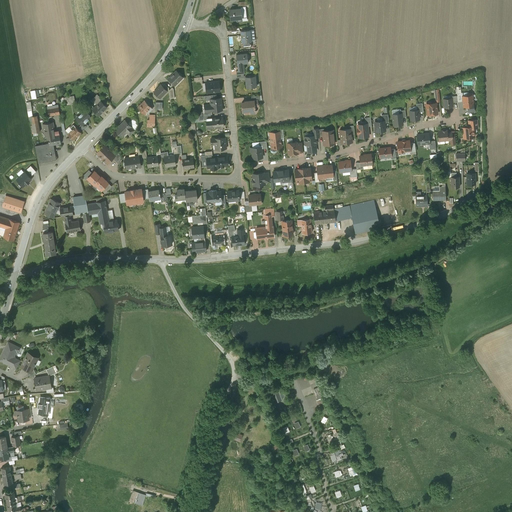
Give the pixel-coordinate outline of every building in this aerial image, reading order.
[(238,8),(229,9),(231,19),(237,19),(242,18),(241,8),(238,8)] [(250,29),(241,30),(241,31),(242,35),(241,35),(242,42),(243,47),(251,47),(251,40),(250,29)] [(247,53),(236,54),(236,55),(237,55),(237,58),(237,63),(244,62),(248,62),(247,53)] [(176,70),(168,79),(174,85),(183,77),(176,70)] [(255,75),(246,76),(247,87),(256,86),(255,75)] [(219,81),(205,82),(206,92),(220,91),(219,81)] [(161,85),(158,88),(157,88),(154,92),(160,98),(167,91),(167,90),(163,86),(161,84),(161,85)] [(463,96),(462,96),(463,101),(464,106),(465,106),(466,111),(474,110),(473,105),(472,94),(471,93),(469,93),(468,94),(468,95),(463,96)] [(221,98),(211,99),(210,95),(204,95),(205,99),(210,99),(211,99),(212,104),(204,105),(205,111),(212,111),(222,109),(221,98)] [(450,98),(443,99),(444,107),(453,106),(453,102),(452,98),(450,98)] [(100,101),(98,99),(95,102),(97,104),(92,109),(99,116),(107,107),(101,101),(100,101)] [(151,107),(145,100),(138,107),(145,113),(147,111),(148,113),(152,109),(150,108),(151,107)] [(252,100),(244,101),(245,102),(241,102),(242,111),(247,111),(247,110),(250,110),(250,112),(251,113),(254,113),(255,111),(255,110),(255,109),(255,106),(258,106),(257,100),(252,100)] [(431,101),(429,102),(428,103),(427,103),(428,114),(437,113),(436,102),(432,103),(432,102),(431,101)] [(58,104),(47,106),(49,116),(58,114),(58,116),(59,116),(59,114),(60,114),(58,104)] [(85,110),(82,113),(79,116),(79,115),(76,118),(81,124),(82,125),(85,122),(89,119),(88,119),(90,118),(89,114),(85,110)] [(417,110),(409,111),(410,120),(419,119),(419,112),(418,110),(417,110)] [(398,113),(393,114),(393,118),(392,118),(393,121),(393,122),(394,125),(402,124),(402,117),(401,113),(398,113)] [(37,115),(29,117),(32,133),(40,132),(37,115)] [(155,115),(149,115),(149,119),(147,119),(147,126),(152,127),(152,125),(155,125),(155,115)] [(223,117),(211,118),(206,119),(207,128),(224,126),(223,117)] [(137,122),(133,118),(128,123),(134,130),(137,127),(137,122)] [(477,119),(468,120),(469,126),(473,126),(473,128),(477,128),(477,119)] [(128,123),(125,120),(115,130),(122,136),(127,130),(130,134),(134,130),(128,123)] [(382,121),(375,121),(376,126),(375,126),(376,131),(385,130),(384,123),(384,120),(382,121)] [(53,122),(43,124),(45,137),(45,139),(48,138),(49,143),(49,145),(53,145),(61,143),(59,134),(58,131),(55,131),(53,122)] [(365,123),(358,124),(359,128),(357,128),(357,133),(358,133),(359,137),(368,136),(367,126),(367,123),(365,123)] [(73,124),(70,128),(72,130),(68,134),(70,137),(69,138),(70,142),(73,140),(81,133),(73,124)] [(469,126),(463,127),(463,132),(464,132),(464,137),(464,138),(474,137),(473,128),(473,126),(469,126)] [(349,128),(340,129),(341,139),(342,143),(344,143),(345,143),(347,143),(348,142),(352,142),(351,134),(350,128),(349,128)] [(324,131),(322,131),(323,136),(323,138),(324,139),(324,144),(328,144),(328,145),(329,146),(333,145),(334,144),(334,143),(333,130),(324,131)] [(447,130),(438,130),(439,140),(450,139),(452,139),(452,136),(451,131),(447,132),(447,130)] [(269,137),(271,137),(271,140),(272,148),(275,147),(277,149),(278,147),(281,147),(280,138),(280,132),(278,132),(274,133),(274,132),(268,132),(269,137)] [(428,133),(417,134),(418,144),(419,144),(420,144),(422,144),(423,143),(429,142),(429,140),(428,133)] [(314,135),(304,136),(305,143),(306,144),(307,144),(308,151),(309,152),(315,151),(316,150),(315,143),(316,142),(316,137),(315,135),(314,135)] [(225,137),(211,138),(211,143),(216,142),(217,149),(226,148),(225,137)] [(409,140),(405,140),(405,139),(402,139),(402,140),(397,141),(398,151),(400,151),(404,150),(410,150),(409,143),(409,140)] [(297,142),(287,143),(289,154),(298,153),(298,152),(297,143),(297,142)] [(49,143),(35,146),(38,163),(41,162),(41,163),(44,163),(44,162),(53,160),(53,161),(56,160),(56,159),(57,159),(57,156),(56,156),(53,145),(49,145),(49,143)] [(104,145),(97,153),(102,158),(110,150),(104,145)] [(261,146),(250,148),(250,152),(252,152),(253,158),(262,157),(261,146)] [(390,146),(379,148),(380,153),(379,153),(379,155),(380,156),(380,157),(391,155),(390,149),(390,146)] [(110,150),(102,158),(108,163),(113,158),(115,155),(110,150)] [(117,152),(115,155),(113,158),(119,164),(121,156),(117,152)] [(371,153),(366,154),(366,155),(359,155),(360,161),(361,165),(367,164),(368,164),(367,163),(372,163),(372,162),(372,161),(372,159),(371,159),(371,153)] [(157,155),(147,157),(148,166),(154,165),(158,164),(159,164),(157,155)] [(174,155),(164,156),(165,166),(176,164),(174,155)] [(138,156),(125,158),(126,158),(127,166),(131,166),(132,168),(140,166),(139,156),(138,156)] [(213,157),(207,158),(207,165),(208,167),(211,167),(211,168),(217,168),(217,166),(228,165),(227,156),(221,156),(216,156),(216,157),(213,157)] [(193,158),(182,159),(183,168),(194,167),(193,158)] [(350,160),(339,161),(340,171),(351,169),(350,160)] [(36,171),(31,165),(27,169),(32,175),(36,171)] [(322,166),(317,166),(318,172),(318,177),(326,176),(324,165),(322,165),(322,166)] [(332,165),(327,165),(324,165),(326,176),(333,176),(332,170),(332,165)] [(307,167),(298,168),(298,169),(295,169),(296,181),(299,180),(299,182),(309,181),(309,179),(312,179),(311,167),(307,168),(307,167)] [(279,170),(273,171),(274,177),(274,181),(282,180),(281,169),(279,170)] [(288,169),(282,170),(282,169),(281,169),(282,180),(288,179),(289,179),(289,175),(288,169)] [(95,183),(101,177),(94,171),(92,173),(88,178),(94,184),(95,183)] [(264,171),(260,172),(253,173),(253,179),(252,179),(252,180),(252,182),(253,183),(254,183),(254,185),(265,183),(265,181),(269,181),(268,172),(264,172),(264,171)] [(25,172),(17,179),(23,186),(26,184),(29,182),(29,181),(31,179),(25,172)] [(475,173),(467,173),(467,184),(475,184),(475,173)] [(101,177),(95,183),(101,189),(102,188),(104,186),(108,182),(102,176),(101,177)] [(459,177),(451,177),(451,187),(459,187),(459,177)] [(439,186),(439,187),(440,190),(433,190),(433,200),(446,199),(445,186),(439,186)] [(141,188),(135,189),(132,189),(132,190),(125,191),(125,192),(126,198),(127,201),(127,203),(143,200),(143,198),(141,189),(141,188)] [(184,188),(177,189),(177,194),(175,194),(176,199),(185,197),(185,190),(184,188)] [(159,189),(148,191),(149,197),(150,199),(160,197),(159,189)] [(196,189),(185,190),(185,197),(186,200),(189,200),(189,201),(198,200),(196,189)] [(239,190),(227,191),(228,200),(229,200),(228,199),(235,198),(235,200),(240,199),(240,197),(239,191),(239,190)] [(221,191),(203,193),(204,202),(221,200),(221,195),(221,191)] [(256,193),(253,194),(252,194),(249,195),(250,203),(250,204),(252,204),(261,203),(260,193),(257,194),(256,193)] [(25,201),(5,195),(2,206),(21,212),(25,201)] [(85,195),(72,197),(75,214),(83,213),(89,212),(87,204),(85,195)] [(427,195),(415,196),(416,206),(421,206),(421,204),(427,204),(427,195)] [(60,203),(51,199),(45,213),(53,217),(55,212),(57,213),(57,211),(61,210),(60,208),(57,208),(60,203)] [(96,202),(87,204),(89,212),(89,214),(98,213),(107,211),(105,200),(104,201),(97,202),(96,202)] [(374,200),(349,205),(352,217),(355,233),(380,227),(374,200)] [(340,207),(333,209),(334,209),(335,220),(352,217),(349,205),(340,207)] [(71,206),(60,208),(61,210),(61,216),(64,216),(70,215),(73,214),(71,206)] [(322,211),(313,212),(315,224),(336,221),(335,220),(334,209),(333,209),(322,211)] [(107,211),(98,213),(100,223),(104,222),(109,221),(108,217),(107,211)] [(89,212),(83,213),(84,222),(91,221),(89,214),(89,212)] [(265,214),(267,227),(273,227),(272,213),(265,214)] [(78,221),(71,222),(70,215),(64,216),(66,223),(65,223),(67,232),(80,230),(78,221)] [(200,215),(192,216),(192,221),(193,223),(203,222),(202,215),(200,215)] [(19,222),(0,216),(0,225),(6,228),(3,237),(13,240),(19,222)] [(113,217),(108,217),(109,221),(104,222),(105,232),(118,230),(117,220),(114,220),(113,217)] [(310,219),(301,220),(303,233),(312,232),(310,219)] [(291,220),(282,221),(284,235),(293,234),(291,220)] [(166,231),(165,227),(160,228),(161,233),(162,246),(167,245),(168,246),(170,245),(170,244),(172,244),(170,234),(169,235),(168,231),(166,231)] [(203,227),(192,228),(192,229),(193,237),(193,238),(199,237),(204,237),(204,236),(203,227)] [(267,227),(256,228),(257,238),(274,236),(273,227),(267,227)] [(52,231),(43,233),(46,255),(56,253),(52,231)] [(223,234),(217,235),(217,234),(211,235),(212,245),(213,249),(217,248),(217,244),(218,244),(224,243),(224,244),(223,237),(223,234)] [(238,235),(232,236),(233,245),(234,245),(240,244),(244,244),(243,235),(238,235)] [(200,242),(192,243),(193,252),(206,251),(205,241),(200,242)] [(20,348),(8,342),(0,357),(0,359),(13,367),(16,361),(17,361),(17,359),(15,358),(15,356),(15,355),(14,354),(16,351),(18,352),(20,348)] [(29,353),(27,357),(25,358),(24,360),(25,362),(24,363),(22,363),(21,365),(22,367),(27,370),(27,371),(30,377),(36,374),(33,368),(38,359),(34,357),(34,356),(29,353)] [(53,366),(46,369),(49,375),(56,372),(53,366)] [(49,375),(34,378),(36,390),(46,388),(51,387),(49,376),(49,375)] [(279,390),(271,393),(275,402),(282,399),(279,390)] [(50,398),(40,397),(38,413),(48,414),(50,398)] [(24,409),(17,410),(18,415),(19,421),(29,419),(28,416),(27,409),(24,409)] [(227,416),(218,412),(215,422),(224,425),(227,416)] [(336,445),(341,444),(337,428),(333,429),(336,440),(335,440),(336,445)] [(242,435),(236,432),(233,438),(240,441),(242,435)] [(19,436),(11,437),(13,446),(20,445),(20,443),(19,436)] [(223,437),(216,436),(213,450),(220,451),(223,437)] [(7,447),(0,448),(0,459),(6,458),(9,458),(9,457),(8,452),(14,451),(13,446),(7,447)] [(336,453),(331,455),(335,463),(339,461),(336,453)] [(354,465),(348,467),(351,475),(357,473),(354,465)] [(10,467),(1,468),(2,476),(11,475),(10,467)] [(11,475),(2,476),(4,485),(13,483),(11,475)] [(146,495),(133,490),(129,500),(134,502),(142,505),(146,495)] [(14,493),(5,494),(7,504),(15,503),(14,493)] [(15,503),(7,504),(8,511),(17,511),(21,511),(20,507),(16,508),(15,503)]
